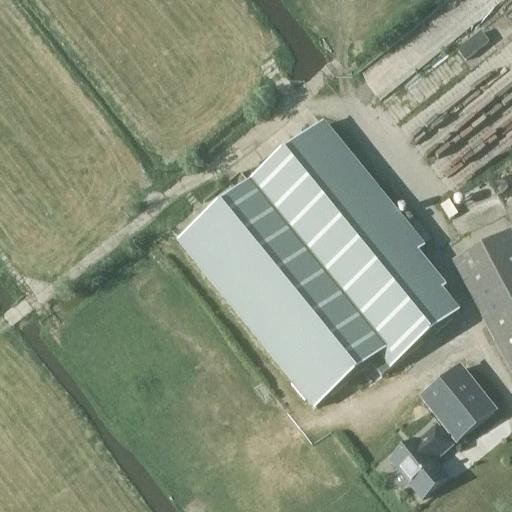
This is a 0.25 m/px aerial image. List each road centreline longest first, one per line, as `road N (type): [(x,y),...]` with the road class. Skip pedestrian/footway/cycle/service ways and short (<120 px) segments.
road 1 (track): [(32,304),(144,424),(214,436),(349,426),(476,337),(432,218),(348,98),(340,61)]
road 2 (track): [(0,259),(32,304),(293,99),(266,65)]
